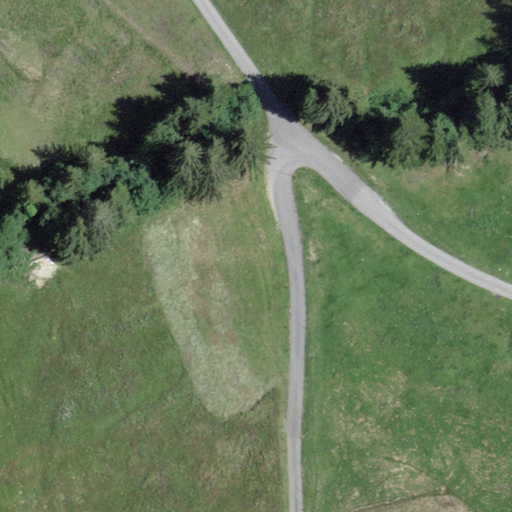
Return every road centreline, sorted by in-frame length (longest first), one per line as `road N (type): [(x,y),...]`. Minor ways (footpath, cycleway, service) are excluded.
road 1 (track): [(282,134),(277,171),(294,257),(295,511)]
road 2 (track): [(511,292),(397,233),(282,134)]
road 3 (track): [(282,134),(275,110),(199,0)]
